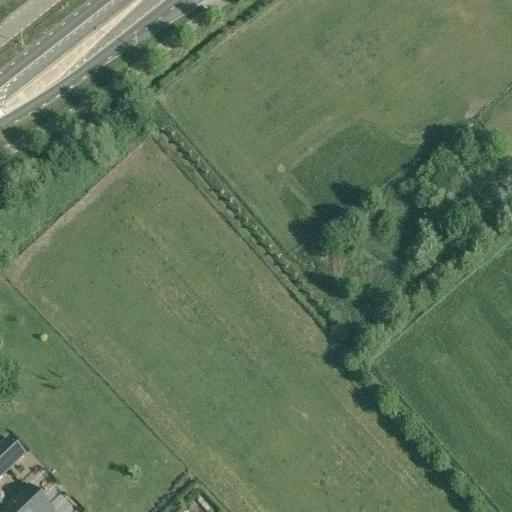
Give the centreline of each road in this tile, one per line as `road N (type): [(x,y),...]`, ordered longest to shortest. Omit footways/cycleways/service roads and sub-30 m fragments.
road 1 (secondary): [(0,125),(172,0)]
road 2 (secondary): [(111,0),(0,84)]
